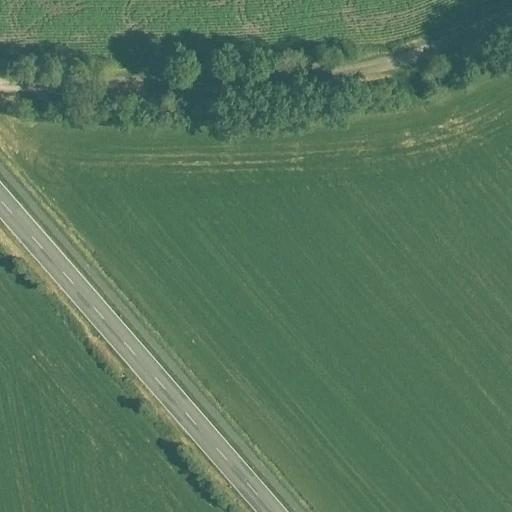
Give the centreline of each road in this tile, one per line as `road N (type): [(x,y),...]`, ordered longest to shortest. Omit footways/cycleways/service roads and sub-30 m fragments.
road 1 (unclassified): [(0,92),(352,78),(437,55),(511,13)]
road 2 (tertiary): [(0,199),(272,511)]
